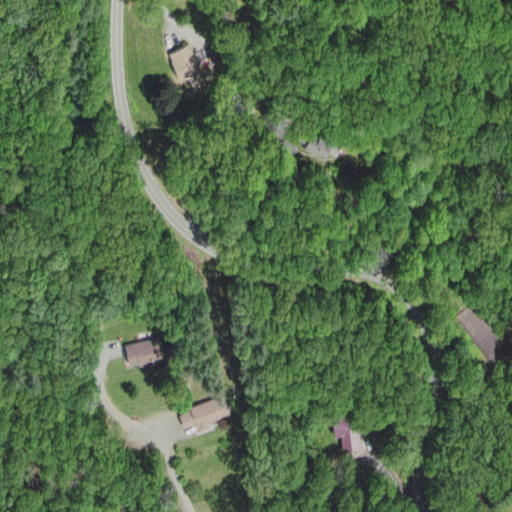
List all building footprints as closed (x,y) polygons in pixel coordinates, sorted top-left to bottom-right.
[(168,45),(181,75),(201,67),(188,36),(168,45)] [(263,103),(270,120),(285,115),(278,98),(263,103)] [(297,131),(338,145),(343,131),(302,117),(297,131)] [(159,327),(124,333),(129,357),(163,351),(159,327)] [(225,386),(190,397),(192,403),(179,407),(184,420),(231,404),(225,386)] [(357,405),(340,407),(341,415),(334,415),(335,429),(343,429),(345,445),(363,443),(361,425),(366,425),(365,410),(358,411),(357,405)]
